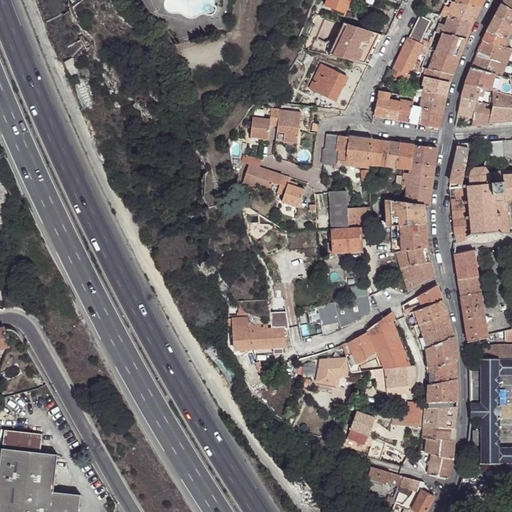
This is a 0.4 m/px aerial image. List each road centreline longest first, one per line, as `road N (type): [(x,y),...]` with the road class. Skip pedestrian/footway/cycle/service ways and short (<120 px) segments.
road 1 (motorway): [(261,511),(118,270),(0,1)]
road 2 (motorway): [(0,87),(104,311),(223,511)]
road 3 (unclassified): [(0,320),(26,323),(130,511)]
road 4 (residential): [(449,489),(459,470),(463,416),(448,275)]
road 5 (unclassified): [(448,275),(351,332),(295,352)]
road 6 (residential): [(445,139),(456,83),(493,0)]
road 7 (unclassified): [(357,127),(412,0)]
road 8 (residential): [(448,275),(440,209),(445,139)]
